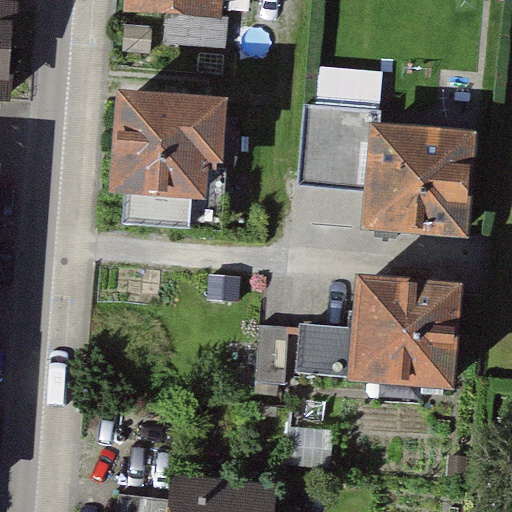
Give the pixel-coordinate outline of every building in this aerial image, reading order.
[(242,0),(130,0),(130,18),(242,21),(242,0)] [(25,12),(0,11),(0,106),(22,107),(25,12)] [(240,105),(113,91),(101,198),(228,212),(240,105)] [(480,138),(364,127),(355,233),(470,243),(480,138)] [(0,183),(0,315),(10,185),(0,183)] [(452,298),(344,292),(338,394),(447,400),(452,298)] [(261,388),(304,389),(305,323),(262,322),(261,388)] [(282,511),(285,487),(161,474),(156,511),(282,511)]
